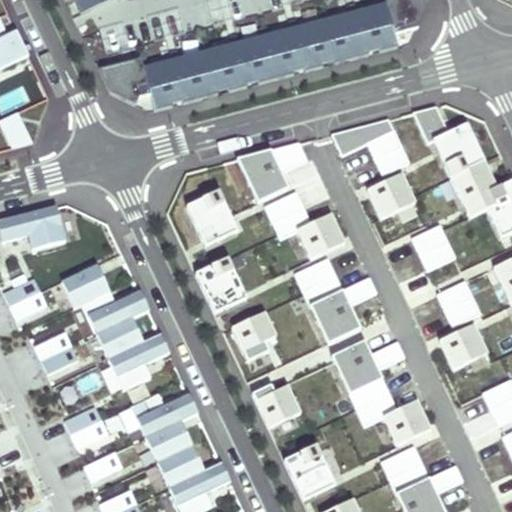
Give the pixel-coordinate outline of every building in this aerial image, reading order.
[(71,0),(73,4),(80,17),(114,0),(71,0)] [(388,0),(381,2),(384,12),(391,40),(393,40),(415,34),(426,9),(421,0),(388,0)] [(348,22),(355,20),(352,10),(345,12),(348,22)] [(391,40),(384,12),(379,14),(355,20),(362,48),(373,45),(376,57),(377,58),(391,54),(395,53),(391,40)] [(348,22),(320,29),(328,58),(331,69),(342,66),(343,67),(358,63),(366,61),(365,60),(362,48),(355,20),(348,22)] [(295,36),(292,26),(285,27),(288,38),(291,37),(295,36)] [(328,58),(320,29),(295,36),(291,37),(299,65),(302,77),(302,78),(310,76),(320,73),(319,72),(317,61),(328,58)] [(273,86),(291,81),(290,80),(287,68),(299,65),(291,37),(288,38),(267,43),(262,45),(273,86)] [(14,40),(0,46),(0,76),(25,65),(14,40)] [(236,51),(234,41),(227,43),(230,53),(233,52),(236,51)] [(255,89),(256,91),(265,88),(273,86),(262,45),(257,46),(236,51),(233,52),(240,80),(252,77),(255,89)] [(362,48),(365,60),(376,57),(373,45),(362,48)] [(230,53),(204,60),(211,88),(223,85),(226,97),(226,99),(235,96),(244,94),(243,92),(240,80),(233,52),(230,53)] [(317,61),(319,72),(331,69),(328,58),(317,61)] [(211,88),(204,60),(174,68),(169,69),(177,97),(180,109),(180,111),(204,105),(203,103),(207,102),(214,100),(211,88)] [(299,65),(287,68),(290,80),(302,77),(299,65)] [(138,66),(95,78),(107,101),(132,113),(138,111),(149,108),(140,77),(138,66)] [(177,97),(169,69),(145,75),(140,77),(149,108),(152,119),(169,114),(169,112),(166,100),(177,97)] [(252,77),(240,80),(243,92),(255,89),(252,77)] [(223,85),(211,88),(214,100),(226,97),(223,85)] [(177,97),(166,100),(169,112),(180,109),(177,97)] [(447,135),(435,110),(414,115),(428,145),(433,143),(438,154),(451,180),(483,164),(465,126),(447,135)] [(387,122),(331,137),(341,158),(366,146),(393,134),(387,122)] [(393,134),(366,146),(381,178),(408,165),(393,134)] [(307,163),(298,145),(236,162),(257,206),(288,191),(284,181),(281,176),(307,163)] [(496,191),(483,164),(451,180),(467,213),(470,220),(486,212),(494,208),(488,195),(496,191)] [(414,206),(400,177),(366,194),(367,197),(379,222),(414,206)] [(505,239),(511,235),(511,183),(496,191),(488,195),(494,208),(486,212),(500,241),(505,239)] [(231,222),(218,194),(186,209),(205,249),(237,234),(231,222)] [(309,223),(296,196),(265,210),(280,243),(297,235),(311,263),(345,247),(331,218),(311,228),(309,223)] [(65,243),(56,209),(0,223),(0,238),(2,245),(28,238),(32,252),(65,243)] [(412,242),(427,275),(456,262),(440,229),(412,242)] [(229,260),(197,275),(216,315),(248,300),(246,295),(229,260)] [(342,292),(327,261),(294,276),(328,346),(360,331),(352,314),(350,308),(376,296),(369,280),(342,292)] [(511,306),(511,261),(492,271),(494,276),(509,307),(511,306)] [(61,285),(74,311),(82,307),(109,293),(97,267),(61,285)] [(9,309),(40,294),(34,281),(3,296),(9,309)] [(481,317),(465,284),(437,297),(453,331),(481,317)] [(109,293),(82,307),(96,337),(132,320),(149,312),(140,294),(115,305),(109,293)] [(40,294),(9,309),(16,322),(46,307),(40,294)] [(275,339),(263,316),(230,331),(246,365),(268,354),(263,345),(275,339)] [(132,320),(96,337),(108,362),(143,345),(132,320)] [(488,357),(474,329),(443,344),(440,346),(453,374),(488,357)] [(41,363),(72,348),(65,335),(35,350),(41,363)] [(169,355),(160,337),(143,345),(108,362),(123,392),(151,379),(145,367),(169,355)] [(369,357),(363,344),(330,359),(355,413),(388,397),(379,377),(376,372),(403,360),(396,345),(369,357)] [(72,348),(41,363),(48,377),(78,362),(72,348)] [(511,420),(511,385),(510,381),(482,395),(498,427),(511,420)] [(271,388),(252,397),(268,431),(301,416),(287,389),(274,395),(272,392),(271,388)] [(159,396),(131,409),(145,440),(181,423),(198,415),(189,397),(165,408),(159,396)] [(393,408),(388,397),(355,413),(363,430),(382,421),(395,448),(429,432),(415,403),(396,413),(393,408)] [(72,437),(103,422),(97,409),(66,423),(72,437)] [(72,437),(79,451),(110,436),(103,422),(72,437)] [(181,423),(145,440),(158,465),(193,448),(181,423)] [(511,435),(503,440),(511,459),(511,435)] [(193,448),(158,465),(170,490),(205,473),(193,448)] [(284,464),(303,504),(335,488),(332,482),(316,448),(284,464)] [(463,483),(456,467),(429,480),(414,448),(381,464),(403,511),(444,511),(437,496),(463,483)] [(93,482),(123,467),(117,454),(86,468),(93,482)] [(231,484),(222,465),(205,473),(170,490),(179,511),(200,511),(212,506),(207,495),(231,484)] [(133,491),(102,506),(104,511),(124,511),(139,505),(133,491)] [(356,511),(352,502),(332,511),(356,511)]
